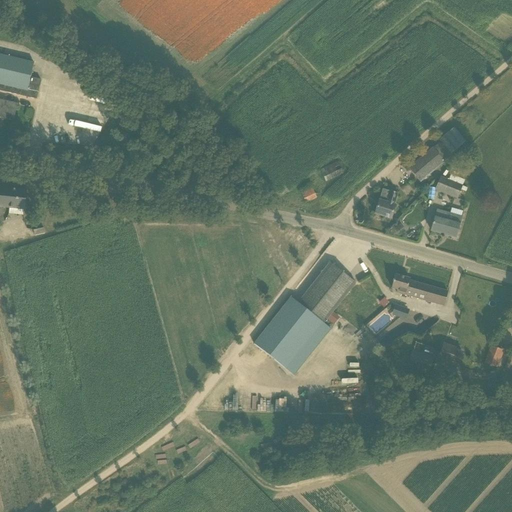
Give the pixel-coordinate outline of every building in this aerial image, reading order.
[(0,91),(36,100),(41,80),(31,78),(34,63),(0,55),(0,91)] [(18,104),(0,100),(0,118),(14,121),(18,104)] [(105,125),(105,119),(77,116),(77,121),(105,125)] [(420,183),(445,163),(433,148),(408,168),(420,183)] [(339,165),(321,173),(325,182),(343,174),(339,165)] [(462,186),(460,185),(462,180),(451,175),(449,181),(441,177),(435,190),(457,199),(462,186)] [(0,207),(24,210),(26,191),(0,187),(0,207)] [(317,199),(312,190),(302,195),(306,204),(317,199)] [(375,215),(391,219),(396,205),(395,204),(398,194),(390,192),(383,190),(375,215)] [(431,231),(456,238),(462,217),(437,210),(431,231)] [(398,237),(406,232),(401,225),(393,230),(398,237)] [(324,324),(356,284),(330,263),(298,303),(324,324)] [(410,279),(396,275),(392,289),(398,290),(397,293),(444,307),(448,292),(409,281),(410,279)] [(286,370),(323,323),(298,303),(291,298),(254,345),(286,370)] [(403,308),(399,318),(406,321),(410,310),(403,308)] [(457,367),(462,353),(455,350),(456,348),(444,344),(440,356),(438,355),(433,369),(441,372),(445,363),(457,367)] [(503,352),(491,347),(485,363),(497,368),(503,352)] [(420,363),(422,355),(413,352),(410,359),(420,363)]
